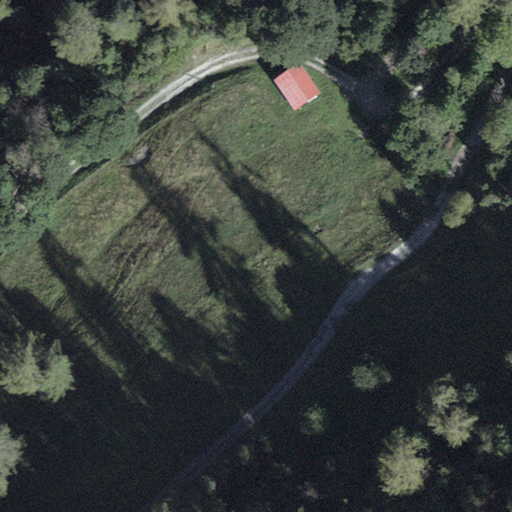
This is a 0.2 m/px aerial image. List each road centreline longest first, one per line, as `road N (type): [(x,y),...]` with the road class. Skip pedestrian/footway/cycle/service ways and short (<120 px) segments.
road 1 (track): [(0,223),(209,68),(257,56),(309,61),(382,114),(446,71),(491,16),(511,9)]
road 2 (track): [(133,511),(261,402),(357,278),(401,253),(423,228),(493,88),(511,69)]
